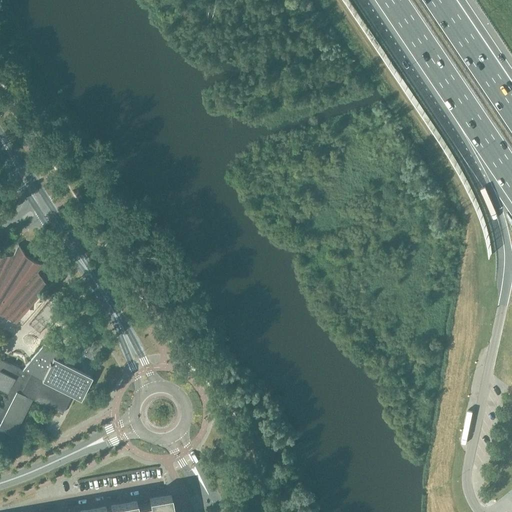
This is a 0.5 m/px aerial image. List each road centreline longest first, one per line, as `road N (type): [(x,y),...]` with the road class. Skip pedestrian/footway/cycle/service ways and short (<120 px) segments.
road 1 (motorway): [(391,0),(493,151)]
road 2 (residential): [(6,511),(163,482)]
road 3 (motorway): [(511,107),(439,0)]
